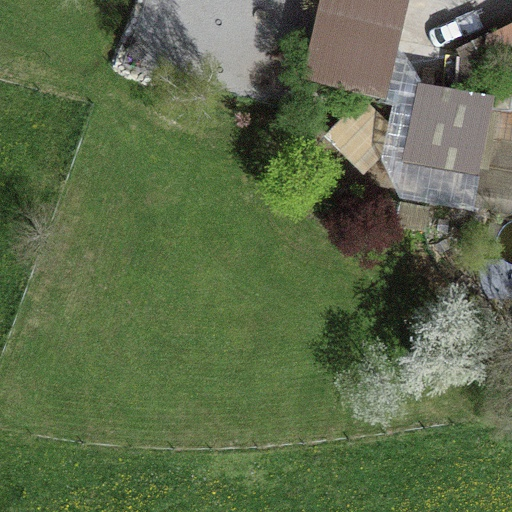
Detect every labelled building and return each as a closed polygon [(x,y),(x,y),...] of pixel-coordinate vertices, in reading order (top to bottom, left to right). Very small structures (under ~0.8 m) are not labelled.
[(385,71),(403,0),(312,0),(300,49),(385,71)] [(459,81),(488,85),(492,48),(486,36),(458,50),(461,58),(459,81)] [(511,55),(502,54),(495,100),(485,170),(511,174),(511,55)] [(377,85),(332,114),(356,151),(401,123),(377,85)] [(477,168),(489,99),(418,86),(406,156),(477,168)]
